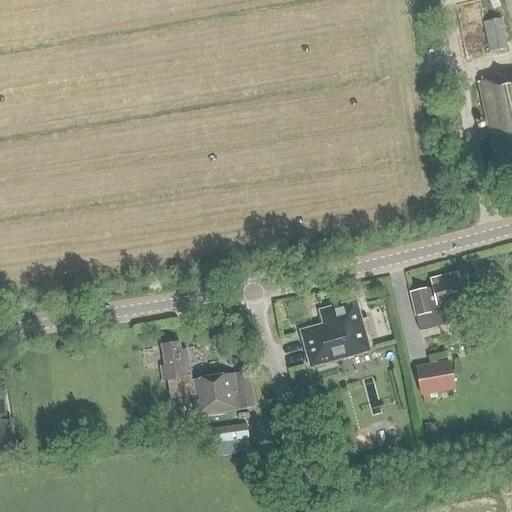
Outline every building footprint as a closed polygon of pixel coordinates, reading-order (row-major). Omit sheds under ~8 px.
[(500,16),(483,20),(489,50),(506,46),(500,16)] [(511,75),(478,83),(493,158),(499,157),(502,171),(511,168),(511,75)] [(426,290),(426,289),(410,293),(419,332),(462,322),(457,300),(470,297),(465,279),(458,280),(456,274),(430,280),(432,288),(426,290)] [(364,337),(371,335),(367,320),(360,322),(355,303),(325,312),(329,325),(302,333),(311,367),(368,351),(364,337)] [(164,366),(160,366),(162,380),(167,380),(171,400),(190,397),(194,417),(252,407),(246,371),(191,381),(185,346),(179,348),(178,342),(161,345),(164,366)] [(416,368),(421,396),(454,390),(449,362),(416,368)] [(0,435),(12,434),(10,421),(5,422),(1,394),(0,394),(0,435)] [(245,424),(209,429),(211,443),(247,439),(245,424)]
